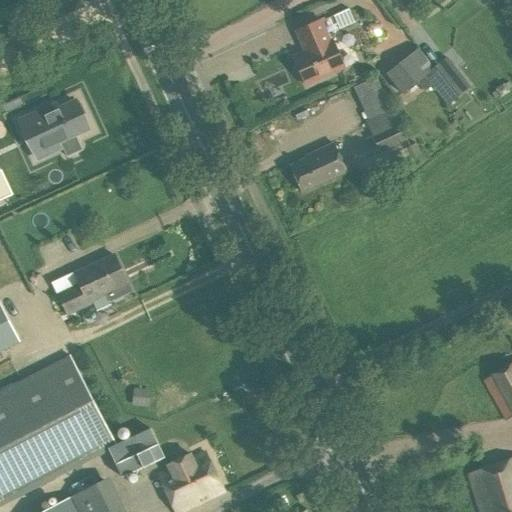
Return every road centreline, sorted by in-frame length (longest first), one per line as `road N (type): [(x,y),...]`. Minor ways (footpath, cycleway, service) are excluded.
road 1 (secondary): [(311,384),(137,0)]
road 2 (unclassified): [(511,288),(311,384)]
road 3 (track): [(0,66),(137,1)]
road 4 (secondary): [(371,511),(311,384)]
